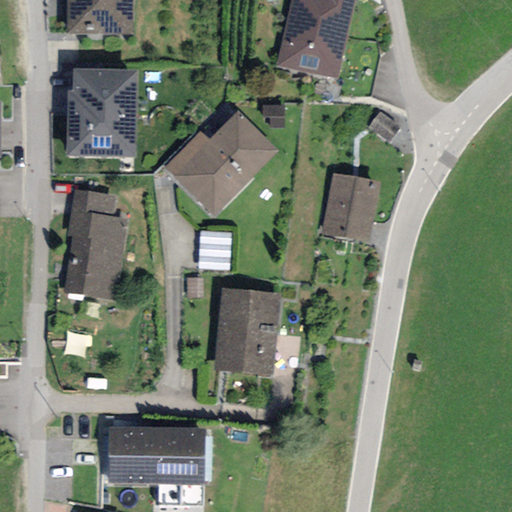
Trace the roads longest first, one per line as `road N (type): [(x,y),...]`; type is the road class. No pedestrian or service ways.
road 1 (residential): [(30,511),(37,221),(30,0)]
road 2 (unclassified): [(432,155),(380,351),(356,511)]
road 3 (residential): [(432,155),(396,0)]
